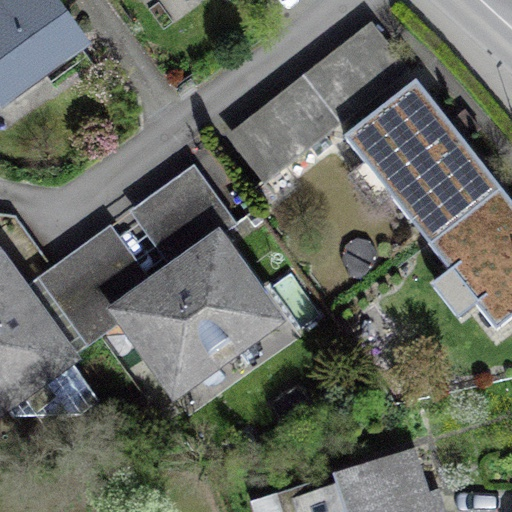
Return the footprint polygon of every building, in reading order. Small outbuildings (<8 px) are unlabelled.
[(47,0),(6,0),(0,5),(0,87),(20,114),(92,61),(47,0)] [(274,108),(234,137),(265,181),(406,73),(373,31),(346,52),(274,108)] [(511,199),(435,100),(420,111),(364,155),(511,344),(511,199)] [(211,251),(118,318),(171,392),(264,325),(211,251)] [(0,278),(0,443),(3,447),(82,390),(0,278)] [(415,511),(405,478),(299,509),(299,511),(415,511)]
